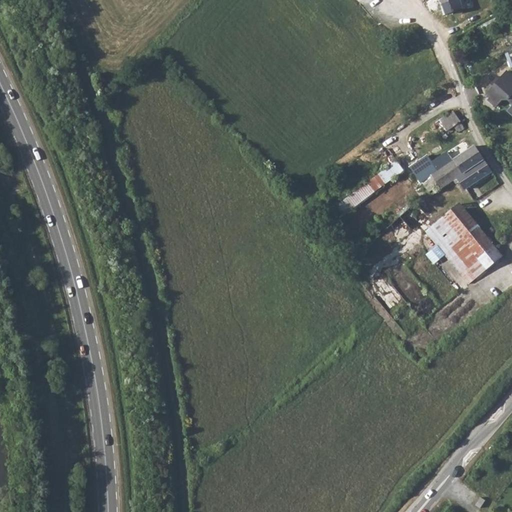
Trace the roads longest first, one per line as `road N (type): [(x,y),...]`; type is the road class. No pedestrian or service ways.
road 1 (primary): [(106,511),(76,297),(35,164),(0,86)]
road 2 (residential): [(511,190),(484,149),(419,0)]
road 3 (unclassified): [(421,511),(511,405)]
